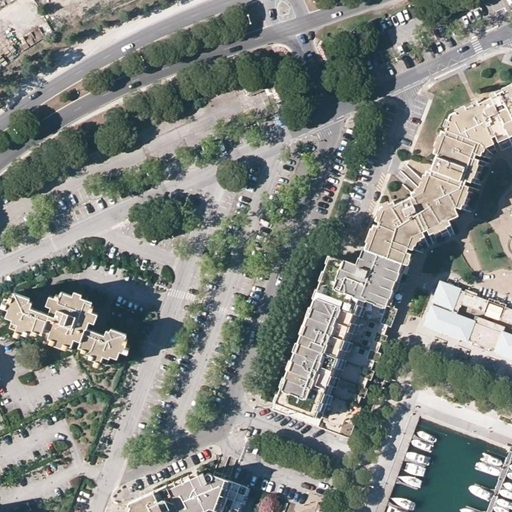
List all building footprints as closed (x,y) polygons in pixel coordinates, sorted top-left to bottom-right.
[(264,79),(244,87),(249,99),(268,91),(264,79)] [(446,127),(445,130),(444,132),(436,154),(429,171),(421,191),(410,196),(394,204),(382,210),(377,220),(376,225),(367,250),(402,263),(408,265),(412,254),(402,250),(404,245),(415,249),(417,242),(424,239),(420,229),(425,227),(429,237),(451,227),(448,219),(451,217),(448,211),(454,208),(455,205),(463,208),(471,187),(461,183),(463,178),(473,181),(481,161),(471,157),(473,152),(483,156),(486,148),(494,145),(490,137),(494,135),(498,143),(511,136),(511,85),(490,96),(490,97),(477,103),(480,111),(476,113),(472,104),(451,114),(446,127)] [(480,111),(477,103),(475,100),(471,102),(472,104),(476,113),(480,111)] [(446,127),(451,114),(448,114),(446,120),(445,119),(443,126),(446,127)] [(436,154),(444,132),(441,131),(439,135),(437,134),(432,148),(434,148),(433,153),(436,154)] [(421,191),(429,171),(425,170),(424,175),(422,174),(418,185),(418,187),(413,189),(413,191),(409,193),(410,196),(421,191)] [(382,210),(394,204),(392,201),(387,202),(387,201),(381,203),(381,205),(379,206),(378,209),(377,209),(374,215),(376,215),(374,219),(377,220),(382,210)] [(448,211),(451,217),(457,214),(454,208),(448,211)] [(367,250),(376,225),(373,224),(371,228),(369,228),(365,241),(366,241),(363,248),(367,250)] [(298,335),(274,401),(342,426),(367,359),(401,265),(402,263),(367,250),(363,248),(362,251),(357,266),(328,256),(317,285),(298,335)] [(407,267),(408,265),(402,263),(401,265),(367,359),(342,426),(348,429),(373,361),(407,267)] [(435,301),(426,325),(431,327),(442,331),(448,333),(458,337),(460,338),(472,342),(489,348),(495,350),(501,353),(504,354),(511,356),(511,309),(505,307),(501,319),(511,323),(511,335),(502,332),(504,326),(475,316),(473,321),(456,315),(460,304),(484,312),(488,300),(476,296),(464,292),(441,283),(435,301)] [(12,318),(9,327),(16,330),(20,332),(31,335),(32,332),(37,334),(38,332),(43,333),(43,331),(49,333),(46,342),(70,349),(72,341),(79,344),(78,347),(82,348),(81,351),(90,354),(88,358),(95,360),(100,362),(107,364),(110,355),(117,357),(119,350),(127,352),(129,347),(124,346),(122,345),(124,338),(126,333),(111,328),(110,331),(108,335),(105,334),(86,327),(80,326),(82,318),(88,320),(94,322),(97,313),(92,311),(89,310),(90,305),(91,302),(79,298),(79,300),(72,298),(73,295),(61,291),(58,299),(50,296),(47,305),(52,307),(58,308),(55,315),(49,313),(30,307),(26,306),(28,300),(29,297),(13,292),(12,296),(10,303),(7,302),(3,300),(1,307),(8,309),(6,316),(12,318)] [(72,298),(79,300),(79,298),(81,293),(74,291),(73,295),(72,298)] [(55,315),(58,308),(52,307),(49,313),(55,315)] [(82,318),(80,326),(86,327),(88,320),(82,318)] [(489,348),(472,342),(471,344),(488,351),(489,348)] [(202,473),(168,488),(178,511),(236,511),(243,494),(246,486),(213,474),(211,476),(210,474),(209,473),(206,473),(205,474),(204,476),(202,473)] [(127,511),(178,511),(168,488),(152,496),(130,506),(127,511)]
